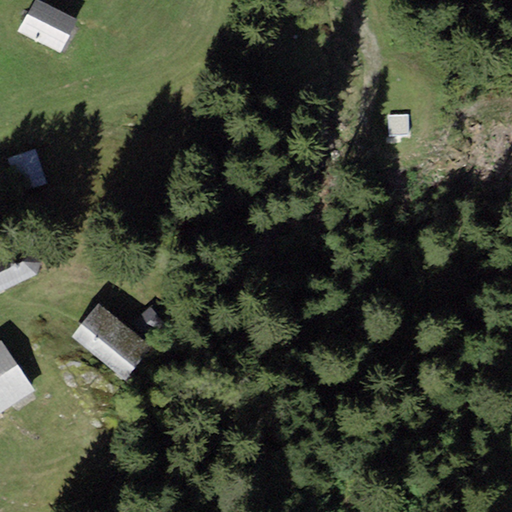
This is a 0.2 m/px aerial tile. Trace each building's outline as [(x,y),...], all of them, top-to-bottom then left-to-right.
[(80,19),(39,0),(35,0),(20,33),(64,54),(80,19)] [(37,148),(8,158),(19,192),(48,183),(37,148)] [(0,290),(36,274),(40,261),(37,251),(23,247),(0,257),(0,290)] [(99,305),(73,337),(127,379),(152,347),(99,305)] [(0,341),(0,411),(33,389),(0,341)]
